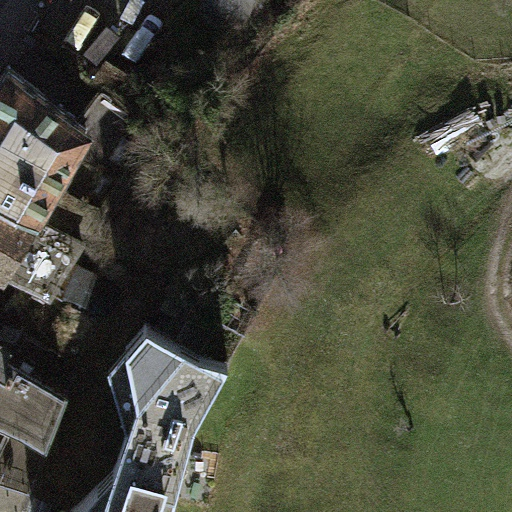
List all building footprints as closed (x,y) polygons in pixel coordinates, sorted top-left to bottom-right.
[(193,0),(177,19),(238,72),(301,0),(193,0)] [(27,211),(41,209),(65,167),(87,127),(77,118),(10,64),(0,81),(0,195),(22,208),(27,211)] [(106,83),(77,118),(87,127),(65,167),(73,173),(59,198),(123,246),(179,154),(148,128),(144,112),(106,83)] [(22,208),(0,195),(0,266),(2,268),(28,225),(17,219),(22,208)] [(43,234),(28,225),(2,268),(51,297),(83,243),(49,223),(43,234)] [(172,511),(195,424),(229,363),(202,353),(148,322),(109,368),(127,431),(114,470),(69,511),(172,511)] [(23,354),(0,341),(0,416),(14,424),(0,452),(0,484),(28,494),(46,443),(38,439),(51,434),(65,396),(60,392),(69,370),(29,346),(23,354)] [(0,511),(22,511),(28,494),(0,484),(0,511)]
